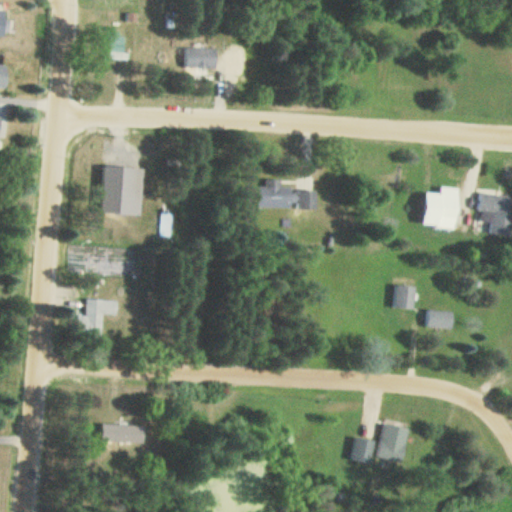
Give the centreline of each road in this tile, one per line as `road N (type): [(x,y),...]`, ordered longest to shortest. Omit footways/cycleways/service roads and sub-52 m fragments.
road 1 (residential): [(28,511),(70,0)]
road 2 (residential): [(41,364),(447,385),(478,395),(511,431)]
road 3 (residential): [(61,113),(511,134)]
